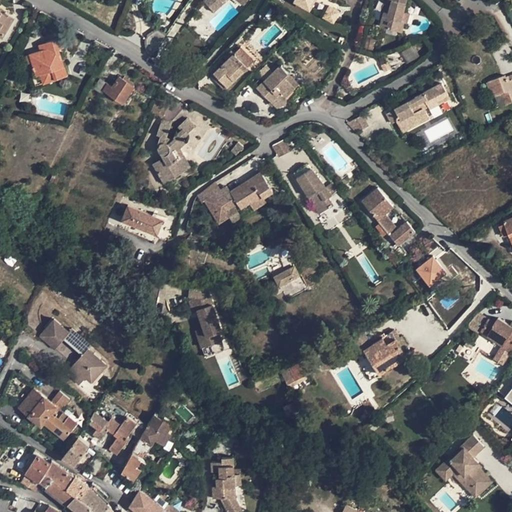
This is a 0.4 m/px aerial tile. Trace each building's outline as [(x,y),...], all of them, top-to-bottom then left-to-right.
[(204,0),(204,1),(214,11),(226,0),(237,0),(243,4),(245,0),(204,0)] [(295,0),(295,1),(309,8),(313,0),(295,0)] [(405,0),(391,0),(390,6),(388,12),(384,11),(380,25),(401,31),(403,22),(400,22),(403,11),(405,0)] [(339,11),(330,5),(324,16),(333,21),(339,11)] [(0,8),(0,7),(0,35),(2,37),(14,16),(5,11),(2,14),(0,12),(0,8)] [(381,11),(374,8),(371,20),(378,22),(381,11)] [(409,12),(403,11),(400,22),(403,22),(407,23),(409,12)] [(32,62),(37,75),(33,77),(36,85),(68,74),(59,48),(63,46),(60,38),(46,42),(48,48),(41,51),(30,54),(32,62)] [(46,42),(39,45),(41,51),(48,48),(46,42)] [(257,56),(244,43),(212,75),(218,82),(220,80),(227,86),(257,56)] [(391,68),(388,61),(382,65),(385,71),(391,68)] [(278,66),(266,64),(249,81),(257,88),(278,66)] [(288,73),(280,65),(278,66),(257,88),(276,106),(285,102),(285,96),(290,101),(299,92),(298,91),(301,87),(288,73)] [(306,82),(292,69),(288,73),(301,87),(306,82)] [(505,75),(489,81),(495,95),(501,93),(506,104),(511,101),(511,78),(509,79),(508,76),(506,76),(505,75)] [(112,86),(108,84),(103,90),(123,103),(134,86),(119,76),(112,86)] [(108,84),(100,79),(94,89),(101,93),(103,90),(108,84)] [(227,86),(220,80),(218,82),(225,89),(227,86)] [(437,101),(449,94),(443,83),(416,97),(416,98),(396,109),(398,113),(397,119),(397,120),(403,132),(420,122),(415,112),(428,105),(430,108),(439,103),(437,101)] [(501,93),(495,95),(499,107),(506,104),(501,93)] [(437,101),(439,103),(450,97),(449,94),(437,101)] [(169,103),(157,97),(151,111),(163,117),(169,103)] [(430,108),(435,117),(444,112),(439,103),(430,108)] [(387,114),(392,123),(397,120),(397,119),(398,113),(396,109),(387,114)] [(362,114),(347,122),(357,132),(369,125),(362,114)] [(160,159),(153,163),(165,182),(167,181),(166,178),(173,174),(175,177),(184,171),(177,159),(180,157),(176,150),(179,147),(185,142),(182,138),(195,127),(187,118),(179,126),(182,130),(167,143),(165,142),(166,138),(160,136),(157,145),(158,146),(158,147),(158,149),(164,159),(162,162),(160,159)] [(166,138),(172,122),(162,119),(157,135),(160,136),(166,138)] [(284,138),(275,142),(274,143),(273,144),(272,146),(273,148),(279,156),(292,150),(284,138)] [(244,147),(238,142),(231,151),(237,154),(240,150),(242,150),(243,149),(244,148),(244,147)] [(177,159),(184,171),(191,167),(179,147),(176,150),(180,157),(177,159)] [(294,172),(320,212),(332,205),(327,197),(331,194),(325,186),(314,172),(311,167),(310,166),(309,166),(308,165),(306,165),(294,172)] [(262,174),(261,172),(251,178),(253,180),(262,174)] [(51,182),(57,185),(60,176),(55,173),(51,182)] [(221,189),(204,200),(218,222),(229,215),(226,211),(234,206),(238,203),(241,207),(249,202),(251,205),(263,197),(273,190),(262,174),(253,180),(251,178),(230,191),(224,195),(221,189)] [(221,189),(216,181),(197,195),(202,202),(204,200),(221,189)] [(332,183),(325,186),(331,194),(338,190),(332,183)] [(227,186),(221,189),(224,195),(230,191),(227,186)] [(393,206),(377,187),(362,200),(380,222),(388,231),(399,244),(414,231),(407,221),(398,229),(385,213),(393,206)] [(265,201),(263,197),(251,205),(254,209),(265,201)] [(241,217),(234,206),(226,211),(229,215),(234,222),(241,217)] [(130,207),(124,221),(158,235),(164,222),(130,207)] [(511,217),(504,221),(505,224),(500,226),(504,236),(510,233),(511,239),(511,217)] [(388,231),(380,222),(375,226),(384,235),(388,231)] [(417,267),(430,285),(446,274),(432,256),(417,267)] [(294,266),(273,275),(280,292),(301,283),(294,266)] [(207,287),(190,286),(189,296),(200,297),(206,298),(207,287)] [(200,297),(203,308),(213,305),(207,287),(206,298),(200,297)] [(224,339),(213,305),(203,308),(198,309),(205,330),(197,332),(202,346),(221,340),(224,339)] [(485,316),(478,312),(468,326),(479,333),(481,330),(478,327),(485,316)] [(498,317),(495,322),(485,316),(478,327),(481,330),(504,345),(507,340),(511,342),(511,325),(510,325),(498,317)] [(69,331),(54,318),(45,329),(58,340),(62,336),(64,338),(69,331)] [(69,331),(64,338),(82,353),(87,347),(88,347),(91,344),(71,327),(69,331)] [(58,340),(45,329),(40,335),(55,348),(60,342),(58,340)] [(399,337),(395,330),(391,333),(396,340),(399,337)] [(391,333),(365,349),(379,373),(406,356),(402,349),(407,346),(401,336),(399,337),(396,340),(391,333)] [(463,347),(459,345),(456,350),(459,352),(458,353),(471,361),(479,348),(504,363),(510,352),(479,334),(473,343),(467,339),(463,347)] [(225,351),(221,340),(202,346),(205,357),(225,351)] [(511,349),(511,342),(507,340),(504,345),(503,347),(510,352),(511,349)] [(82,353),(66,372),(79,384),(86,377),(91,381),(106,363),(88,347),(87,347),(82,353)] [(305,360),(281,373),(287,385),(306,375),(302,369),(308,366),(305,360)] [(306,375),(287,385),(289,388),(307,378),(306,375)] [(19,407),(41,424),(44,421),(64,437),(77,421),(61,409),(70,397),(60,389),(51,400),(35,388),(19,407)] [(369,399),(361,404),(364,408),(372,403),(369,399)] [(94,410),(89,421),(97,427),(93,433),(101,439),(108,429),(109,428),(104,424),(107,420),(94,410)] [(139,437),(137,442),(148,448),(151,442),(155,437),(159,439),(164,443),(172,431),(177,422),(166,415),(164,417),(155,412),(147,425),(139,437)] [(121,424),(114,433),(117,436),(109,448),(117,454),(129,436),(128,435),(130,432),(139,437),(147,425),(139,419),(137,422),(127,415),(121,424)] [(108,420),(107,420),(104,424),(109,428),(108,429),(114,433),(121,424),(111,417),(108,420)] [(164,443),(173,448),(180,436),(172,431),(164,443)] [(75,464),(89,443),(84,439),(79,435),(73,442),(66,451),(63,456),(75,464)] [(484,446),(473,435),(462,445),(464,447),(459,451),(451,459),(449,457),(439,467),(448,477),(459,467),(474,484),(472,487),(478,494),(492,481),(480,468),(476,463),(478,462),(473,456),(484,446)] [(459,451),(457,449),(449,457),(451,459),(459,451)] [(133,479),(146,460),(133,451),(121,471),(133,479)] [(22,470),(34,477),(32,479),(27,476),(23,483),(27,486),(35,491),(38,487),(42,490),(42,491),(53,498),(57,493),(68,502),(75,494),(66,488),(75,476),(65,469),(52,460),(50,462),(33,452),(22,470)] [(222,460),(211,461),(212,472),(220,471),(220,477),(216,477),(217,485),(212,486),(213,498),(221,498),(228,511),(234,511),(241,509),(235,498),(234,486),(234,485),(230,486),(230,475),(233,475),(233,474),(232,456),(222,457),(222,460)] [(436,469),(446,479),(448,477),(439,467),(436,469)] [(453,472),(469,489),(472,487),(474,484),(459,467),(453,472)] [(234,485),(234,486),(242,484),(240,473),(233,474),(233,475),(234,485)] [(75,476),(66,488),(75,494),(81,498),(90,485),(85,481),(76,475),(75,476)] [(81,498),(91,505),(105,491),(94,481),(90,485),(81,498)] [(469,489),(476,496),(478,494),(472,487),(469,489)] [(155,500),(140,489),(129,505),(137,511),(138,511),(140,511),(141,511),(160,511),(163,509),(165,507),(164,507),(155,500)] [(108,495),(105,491),(91,505),(99,511),(115,511),(114,509),(109,504),(104,499),(108,495)] [(7,509),(12,496),(0,492),(0,497),(1,498),(1,501),(3,501),(1,507),(7,509)] [(75,494),(68,502),(80,511),(86,511),(91,505),(81,498),(75,494)] [(155,500),(164,507),(168,502),(159,495),(155,500)] [(368,501),(357,495),(350,509),(356,511),(376,511),(377,510),(366,504),(368,501)]
